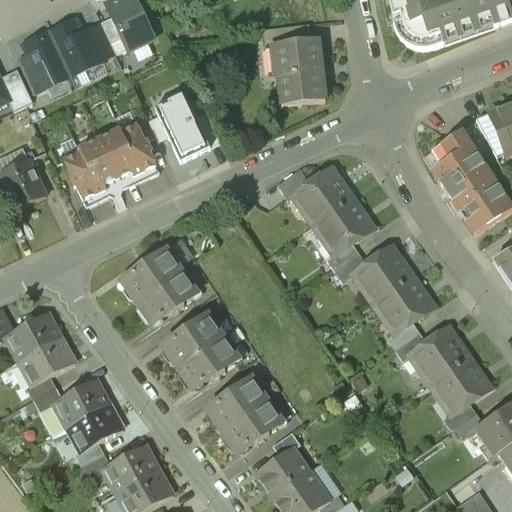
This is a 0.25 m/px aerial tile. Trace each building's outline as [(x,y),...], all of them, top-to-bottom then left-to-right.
[(132,0),(126,0),(106,10),(111,22),(126,54),(127,56),(153,43),(132,0)] [(387,0),(393,19),(399,17),(400,23),(392,26),(395,34),(399,41),(404,46),(410,50),(415,52),(419,53),(424,53),(430,52),(511,23),(511,20),(504,0),(387,0)] [(126,54),(111,22),(100,27),(101,29),(116,60),(126,54)] [(70,81),(104,65),(89,34),(82,38),(75,25),(49,37),(70,81)] [(304,28),(262,33),(264,51),(271,50),(271,49),(306,44),(304,28)] [(116,60),(101,29),(89,34),(104,65),(116,60)] [(23,49),(28,61),(44,94),(70,81),(49,37),(23,49)] [(306,44),(271,49),(271,50),(275,80),(278,80),(282,109),(326,104),(318,43),(306,44)] [(44,94),(28,61),(18,67),(33,99),(44,94)] [(0,108),(9,105),(0,85),(0,108)] [(184,98),(154,112),(180,166),(209,152),(195,122),(184,98)] [(511,106),(489,116),(503,149),(511,144),(511,106)] [(489,116),(475,122),(476,124),(486,141),(496,161),(506,157),(503,149),(489,116)] [(206,117),(195,122),(209,152),(220,147),(206,117)] [(157,144),(166,140),(157,119),(148,123),(157,144)] [(143,123),(134,127),(136,130),(143,146),(152,142),(143,123)] [(476,124),(460,134),(471,151),(486,141),(476,124)] [(119,134),(77,154),(79,157),(64,165),(85,211),(158,176),(158,175),(157,175),(143,146),(136,130),(121,137),(119,134)] [(511,211),(471,151),(460,134),(441,147),(431,154),(440,168),(431,174),(452,205),(453,204),(475,238),(511,212),(511,211)] [(24,157),(0,168),(0,173),(2,178),(0,178),(0,187),(13,214),(13,215),(46,200),(29,165),(28,165),(24,157)] [(309,186),(293,197),(295,199),(303,211),(300,213),(312,230),(351,202),(338,183),(339,182),(331,170),(309,186)] [(299,173),(276,189),(287,204),(295,199),(293,197),(309,186),(299,173)] [(1,191),(0,191),(0,220),(13,214),(1,191)] [(351,202),(312,230),(324,247),(327,245),(335,257),(337,259),(352,248),(375,232),(367,221),(365,222),(351,202)] [(313,372),(223,245),(181,275),(197,297),(190,302),(204,321),(207,319),(238,363),(235,365),(249,385),(252,382),(268,405),(313,372)] [(352,248),(337,259),(335,257),(326,264),(334,275),(359,257),(352,248)] [(366,267),(354,276),(355,278),(363,290),(360,292),(372,309),(412,282),(398,262),(400,261),(392,249),(366,267)] [(150,262),(138,270),(139,272),(126,281),(124,292),(146,323),(157,325),(170,316),(171,318),(184,309),(183,307),(190,302),(197,297),(181,275),(165,253),(151,263),(150,262)] [(511,254),(492,265),(511,294),(511,254)] [(359,257),(334,275),(342,287),(355,278),(354,276),(366,267),(359,257)] [(412,282),(372,309),(384,326),(387,324),(395,335),(397,338),(413,327),(435,311),(427,299),(425,301),(412,282)] [(14,335),(1,311),(0,311),(0,345),(4,343),(3,341),(14,335)] [(14,335),(3,341),(4,343),(17,366),(60,342),(46,317),(14,335)] [(204,321),(193,329),(192,327),(179,336),(181,338),(168,347),(166,358),(187,388),(199,390),(212,381),(213,383),(225,375),(224,373),(235,365),(238,363),(207,319),(204,321)] [(413,327),(397,338),(395,335),(386,342),(394,354),(419,337),(413,327)] [(426,347),(410,358),(411,360),(420,371),(417,373),(430,390),(469,363),(455,343),(457,341),(449,331),(426,347)] [(419,337),(394,354),(402,366),(411,360),(410,358),(426,347),(419,337)] [(60,342),(17,366),(30,390),(32,392),(49,382),(74,368),(60,342)] [(469,363),(430,390),(441,407),(444,405),(452,417),(454,419),(470,408),(492,392),(484,381),(482,382),(469,363)] [(49,382),(32,392),(30,390),(25,392),(32,404),(55,392),(49,382)] [(249,385),(237,393),(236,391),(224,400),(225,401),(212,411),(211,421),(233,452),(244,454),(256,445),(257,446),(269,438),(268,436),(283,426),(268,405),(252,382),(249,385)] [(61,402),(52,407),(53,409),(66,432),(109,408),(95,384),(61,402)] [(55,392),(32,404),(39,417),(53,409),(52,407),(61,402),(55,392)] [(511,406),(483,427),(474,433),(475,434),(484,447),(489,444),(498,457),(511,447),(511,406)] [(109,408),(66,432),(79,455),(81,458),(98,448),(123,434),(109,408)] [(470,408),(454,419),(452,417),(443,424),(451,435),(455,432),(476,417),(470,408)] [(476,417),(455,432),(463,443),(475,434),(474,433),(483,427),(476,417)] [(291,437),(271,451),(279,462),(292,453),(293,454),(299,450),(291,437)] [(511,447),(498,457),(511,477),(511,447)] [(98,448),(81,458),(79,455),(74,458),(81,471),(103,458),(98,448)] [(158,474),(145,450),(109,469),(102,473),(103,475),(116,498),(158,474)] [(279,462),(255,479),(271,502),(308,476),(293,454),(292,453),(279,462)] [(109,469),(103,458),(81,471),(88,483),(103,475),(102,473),(109,469)] [(158,474),(116,498),(123,511),(151,511),(173,500),(158,474)] [(308,476),(271,502),(277,511),(319,511),(329,505),(308,476)] [(485,511),(476,497),(456,511),(457,511),(485,511)] [(329,505),(319,511),(340,511),(343,510),(337,500),(329,505)]
